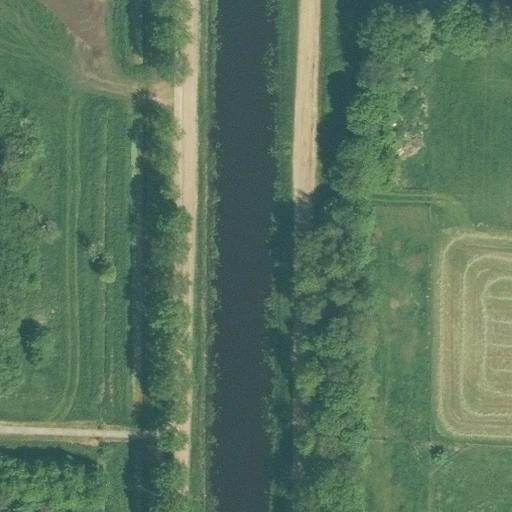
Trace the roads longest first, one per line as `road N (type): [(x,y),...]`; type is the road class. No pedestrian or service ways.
road 1 (track): [(302,511),(312,0)]
road 2 (track): [(182,426),(189,0)]
